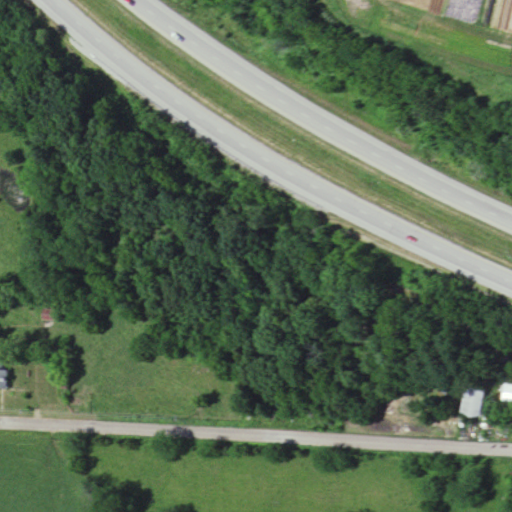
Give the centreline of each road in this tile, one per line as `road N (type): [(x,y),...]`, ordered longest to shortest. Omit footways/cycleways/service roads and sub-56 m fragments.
road 1 (trunk): [(40,0),(102,56),(257,164),(511,294)]
road 2 (residential): [(511,448),(0,422)]
road 3 (trunk): [(511,229),(209,61),(125,0)]
